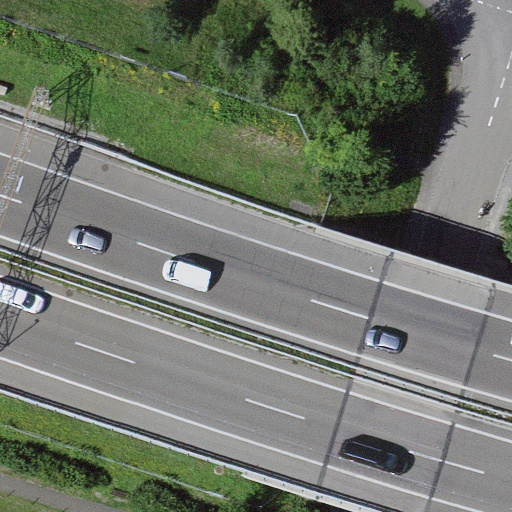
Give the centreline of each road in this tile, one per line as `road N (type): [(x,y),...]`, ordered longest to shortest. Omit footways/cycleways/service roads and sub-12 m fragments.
road 1 (motorway): [(511,359),(0,193)]
road 2 (motorway): [(0,320),(511,483)]
road 3 (unclassified): [(370,511),(511,57)]
